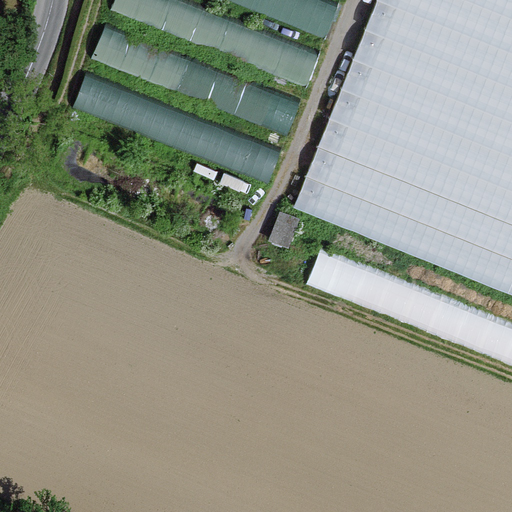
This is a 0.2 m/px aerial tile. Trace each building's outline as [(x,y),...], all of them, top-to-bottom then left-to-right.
[(190,0),(118,0),(115,9),(315,75),(325,44),(190,0)] [(250,0),(335,27),(343,0),(250,0)] [(511,0),(380,0),(305,215),(511,286),(511,0)] [(107,26),(97,58),(295,123),(306,89),(294,85),(294,87),(107,26)] [(274,177),(286,144),(91,71),(79,103),(274,177)] [(389,272),(321,251),(311,282),(380,303),(389,272)]
